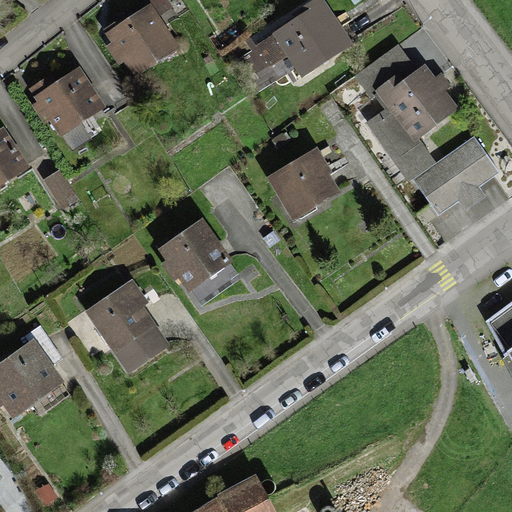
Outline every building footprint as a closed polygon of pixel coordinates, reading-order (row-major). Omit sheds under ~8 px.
[(360,47),(326,1),(261,49),(277,69),(295,56),(314,82),(360,47)] [(185,52),(159,7),(115,33),(141,77),(185,52)] [(466,110),(436,68),(414,83),(407,73),(382,91),(395,110),(384,119),(407,152),(466,110)] [(107,117),(84,77),(34,106),(46,128),(54,124),(64,142),(107,117)] [(0,197),(35,177),(9,134),(0,139),(0,197)] [(507,172),(480,135),(417,181),(443,216),(466,200),(478,215),(501,199),(490,184),(507,172)] [(351,192),(324,149),(279,177),(305,220),(351,192)] [(241,266),(210,221),(167,251),(198,295),(241,266)] [(178,346),(136,283),(89,314),(131,377),(178,346)] [(511,304),(489,321),(511,362),(511,304)] [(74,387),(44,342),(0,371),(0,398),(18,425),(74,387)] [(285,511),(269,483),(215,511),(285,511)]
